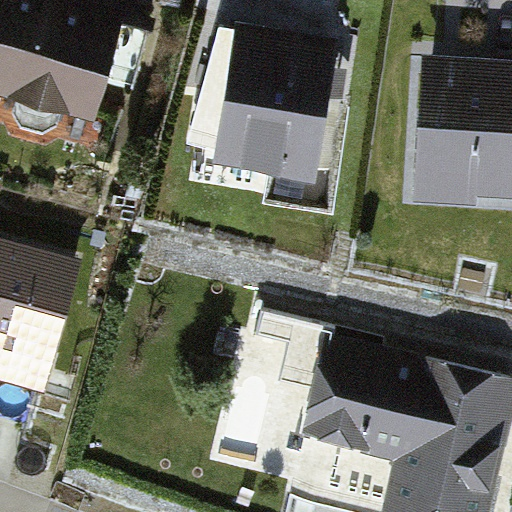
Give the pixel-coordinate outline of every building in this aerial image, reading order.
[(151,11),(104,0),(25,0),(5,87),(127,115),(151,11)] [(363,34),(263,26),(251,166),(352,175),(363,34)] [(511,58),(447,58),(446,202),(511,202),(511,58)] [(81,256),(0,232),(0,379),(43,391),(81,256)] [(511,511),(511,366),(362,334),(343,423),(435,443),(422,503),(465,511),(511,511)]
